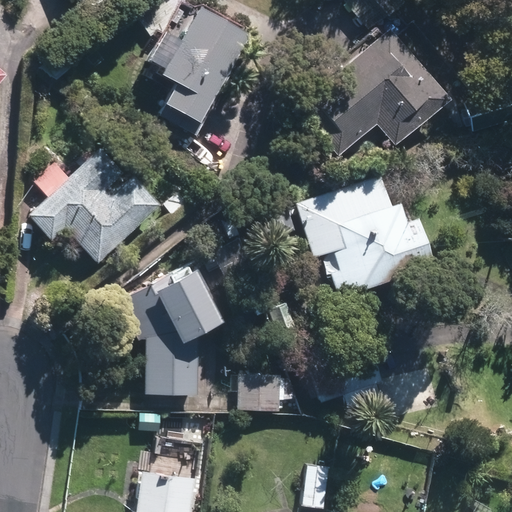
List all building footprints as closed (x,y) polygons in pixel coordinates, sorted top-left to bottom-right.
[(252,29),(200,0),(199,0),(160,69),(178,79),(161,109),(195,128),(252,29)] [(392,0),(350,0),(367,21),(392,0)] [(390,24),(297,102),(339,152),(377,120),(395,142),(451,96),(390,24)] [(101,147),(30,214),(51,236),(65,223),(98,258),(155,205),(132,180),(108,203),(96,190),(121,168),(101,147)] [(381,171),(295,201),(315,256),(325,253),(340,295),(435,262),(418,214),(407,218),(401,200),(392,203),(381,171)] [(147,347),(147,392),(194,393),(195,331),(216,319),(191,275),(164,290),(159,283),(122,306),(147,347)] [(284,303),(272,308),(281,331),(293,326),(284,303)] [(374,352),(305,374),(314,402),(383,380),(374,352)] [(273,378),(242,377),(242,407),(273,407),(273,378)] [(325,465),(306,462),(300,501),(320,504),(325,465)] [(184,511),(188,481),(143,475),(138,511),(184,511)]
